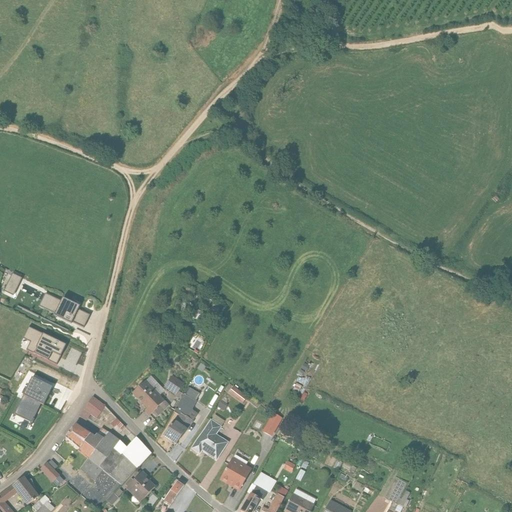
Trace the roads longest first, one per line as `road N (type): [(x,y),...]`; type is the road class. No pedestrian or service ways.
road 1 (track): [(178,146),(228,132),(242,137),(323,203),(511,304)]
road 2 (track): [(249,70),(302,42),(385,42),(511,21)]
road 3 (residential): [(225,511),(87,383)]
road 4 (residential): [(0,488),(39,456),(87,383)]
road 5 (track): [(0,128),(125,171)]
